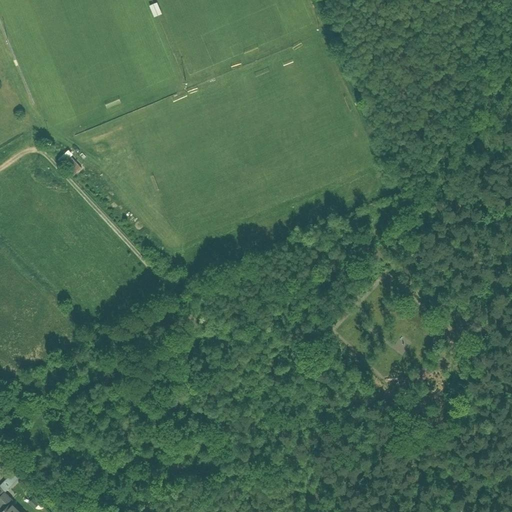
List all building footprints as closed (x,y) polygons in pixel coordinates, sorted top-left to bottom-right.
[(152,16),(160,13),(155,1),(147,4),(152,16)] [(55,158),(59,163),(71,153),(66,148),(55,158)] [(72,175),(81,166),(69,155),(60,164),(72,175)] [(377,252),(365,261),(375,274),(387,265),(377,252)] [(9,473),(0,481),(0,487),(3,490),(15,479),(9,473)] [(0,488),(0,506),(9,499),(0,488)]
